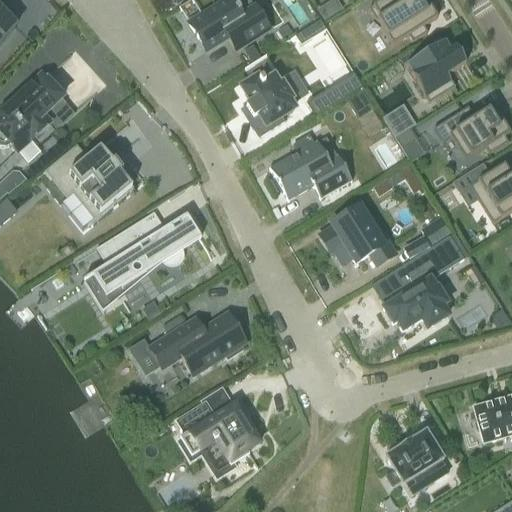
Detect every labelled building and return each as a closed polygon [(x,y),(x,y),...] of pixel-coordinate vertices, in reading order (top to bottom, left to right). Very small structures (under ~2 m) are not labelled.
[(0,0),(0,45),(14,29),(1,18),(0,19),(0,0)] [(397,0),(385,0),(368,11),(391,48),(407,38),(411,44),(426,35),(422,29),(436,20),(425,3),(419,6),(415,0),(411,0),(401,6),(397,0)] [(267,33),(253,10),(239,19),(236,15),(238,14),(236,10),(234,11),(228,1),(222,5),(188,27),(205,53),(226,40),(235,53),(236,52),(235,51),(265,32),(266,33),(267,33)] [(319,22),(293,38),(299,47),(325,31),(321,26),(319,22)] [(285,28),(276,33),(282,43),(291,37),(285,28)] [(31,30),(24,37),(31,43),(38,36),(31,30)] [(420,58),(404,69),(413,83),(427,106),(454,89),(446,77),(459,69),(463,67),(464,66),(463,64),(459,58),(448,41),(443,44),(439,38),(416,52),(420,58)] [(252,46),(244,51),(252,64),(261,59),(255,50),(252,46)] [(256,80),(240,90),(250,106),(244,109),(251,120),(246,123),(257,140),(282,125),(279,120),(293,112),(290,107),(306,96),(292,74),(276,85),(272,79),(260,87),(256,80)] [(352,75),(304,106),(313,120),(361,90),(357,84),(352,75)] [(15,155),(48,126),(45,123),(64,106),(39,78),(0,113),(0,148),(3,149),(8,147),(9,148),(15,155)] [(355,118),(369,109),(360,96),(347,104),(355,118)] [(466,110),(432,131),(432,132),(441,146),(449,140),(458,154),(463,163),(484,151),(488,157),(507,145),(503,139),(508,135),(497,118),(493,112),(492,110),(490,111),(487,113),(474,122),(466,110)] [(389,115),(381,121),(393,141),(415,128),(409,119),(397,127),(389,115)] [(350,184),(335,158),(334,159),(335,160),(327,164),(316,145),(315,144),(314,145),(314,146),(312,147),(308,139),(292,148),(296,156),(269,171),(269,170),(268,171),(287,204),(288,204),(287,202),(311,189),(319,202),(320,202),(319,200),(349,184),(349,185),(350,184)] [(75,148),(43,174),(64,201),(71,196),(93,223),(132,192),(142,183),(129,168),(128,166),(127,167),(120,158),(118,156),(109,163),(100,152),(98,150),(85,161),(75,148)] [(481,166),(462,179),(468,189),(488,177),(481,166)] [(488,177),(468,189),(491,226),(511,213),(511,177),(510,179),(502,167),(488,177)] [(406,168),(372,190),(377,199),(403,182),(412,196),(421,191),(406,168)] [(5,204),(0,208),(0,225),(13,215),(5,204)] [(330,229),(331,230),(320,237),(331,255),(342,248),(352,263),(354,267),(366,259),(368,258),(375,268),(393,257),(385,244),(381,247),(365,221),(358,210),(329,228),(330,229)] [(119,303),(161,265),(161,266),(162,266),(162,267),(163,267),(163,268),(164,268),(165,268),(166,268),(166,269),(167,269),(168,269),(169,269),(170,269),(171,269),(172,269),(173,268),(174,268),(175,268),(175,267),(176,267),(177,266),(178,265),(179,265),(179,264),(180,263),(180,262),(180,261),(181,261),(181,260),(181,259),(181,258),(181,257),(181,256),(181,255),(181,254),(181,253),(180,253),(199,241),(185,218),(163,232),(152,216),(95,252),(105,268),(91,277),(105,300),(113,295),(119,303)] [(429,246),(447,235),(439,222),(421,234),(429,246)] [(404,297),(381,311),(391,327),(395,325),(401,335),(406,344),(426,332),(447,318),(441,310),(446,306),(436,291),(435,292),(429,283),(462,262),(448,239),(391,275),(404,297)] [(143,345),(128,355),(144,381),(160,371),(161,373),(180,361),(191,379),(224,359),(226,362),(241,353),(239,349),(245,346),(226,316),(201,332),(200,332),(194,322),(193,321),(184,326),(166,338),(147,350),(143,345)] [(179,317),(161,329),(166,338),(184,326),(179,317)] [(511,438),(511,399),(471,411),(482,447),(511,438)] [(200,407),(174,424),(180,434),(182,437),(178,440),(179,442),(190,460),(202,452),(218,442),(232,465),(233,466),(246,458),(248,457),(246,455),(259,446),(234,406),(219,416),(218,414),(212,418),(204,405),(200,407)] [(439,464),(442,462),(424,434),(383,460),(401,488),(425,473),(432,484),(446,476),(439,464)]
